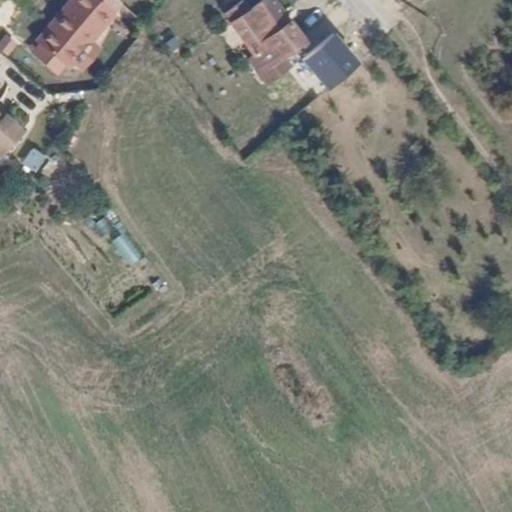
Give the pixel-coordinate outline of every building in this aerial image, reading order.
[(123,15),(121,13),(102,0),(82,0),(46,46),(80,72),(123,15)] [(125,0),(102,0),(121,13),(129,3),(125,0)] [(221,16),(240,2),(237,0),(218,0),(213,4),(221,16)] [(270,0),(255,0),(229,20),(272,77),(287,65),(278,55),(299,39),(270,0)] [(374,46),(349,16),(337,27),(362,56),(374,46)] [(0,98),(0,105),(7,112),(10,108),(0,98)] [(7,112),(0,105),(0,145),(6,152),(30,126),(10,108),(7,112)] [(124,231),(110,239),(126,266),(140,258),(124,231)]
